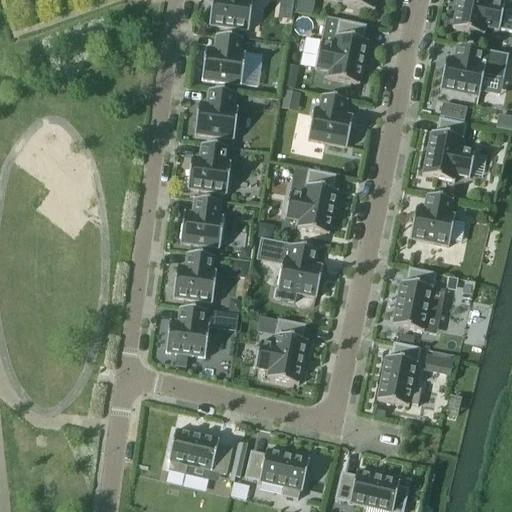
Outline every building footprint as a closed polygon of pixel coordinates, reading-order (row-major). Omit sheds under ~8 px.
[(211,0),(208,29),(247,35),(252,3),(247,2),(247,0),(211,0)] [(333,0),(333,3),(342,5),(342,6),(373,13),(376,0),(333,0)] [(456,0),(450,31),(485,39),(487,31),(498,33),(505,0),(456,0)] [(314,69),(328,72),(326,81),(358,88),(367,44),(361,43),(364,29),(338,23),(332,49),(319,46),(314,69)] [(241,41),(215,38),(213,52),(205,51),(200,83),(240,88),(256,90),(260,58),(239,55),(241,41)] [(438,92),(478,100),(484,68),(479,67),(482,53),(456,48),(453,62),(445,60),(438,92)] [(234,97),(207,92),(206,106),(197,105),(193,138),(233,144),(237,112),(232,111),(234,97)] [(306,143),(345,151),(352,119),(343,117),(346,103),(320,98),(317,112),(312,111),(306,143)] [(441,105),(439,119),(463,124),(466,110),(441,105)] [(511,120),(497,117),(495,131),(511,134),(511,131),(511,120)] [(422,178),(454,184),(455,178),(468,181),(473,154),(460,152),(465,127),(438,122),(436,136),(430,135),(422,178)] [(227,152),(200,147),(198,161),(190,160),(186,192),(225,198),(230,166),(225,166),(227,152)] [(284,221),(297,224),(296,231),(328,238),(337,194),(331,193),(334,179),(308,174),(303,197),(289,195),(284,221)] [(408,241),(448,248),(454,218),(449,217),(451,201),(424,196),(422,210),(413,209),(408,241)] [(220,205),(193,201),(191,215),(183,214),(179,247),(218,252),(223,219),(218,219),(220,205)] [(276,293),(315,301),(321,269),(313,267),(316,253),(290,248),(287,262),(282,261),(276,293)] [(171,301),(211,307),(215,275),(210,275),(212,260),(186,256),(184,270),(176,269),(171,301)] [(391,328),(422,334),(433,277),(408,272),(405,286),(399,285),(391,328)] [(164,357),(204,362),(208,330),(203,329),(205,315),(178,312),(177,324),(168,323),(164,357)] [(253,371),(267,374),(266,381),(297,388),(306,344),(301,342),(303,329),(277,323),(272,347),(259,344),(253,371)] [(420,352),(393,347),(390,360),(384,359),(375,403),(408,410),(408,408),(417,409),(420,392),(412,391),(420,352)] [(423,373),(448,378),(451,364),(425,359),(423,373)] [(174,434),(167,464),(169,465),(167,474),(184,477),(185,470),(224,479),(230,453),(216,449),(217,444),(174,434)] [(244,481),(282,490),(280,499),(299,503),(308,463),(265,453),(263,458),(250,455),(244,481)] [(334,502),(375,511),(402,511),(407,492),(397,490),(398,484),(355,474),(354,479),(340,476),(334,502)]
